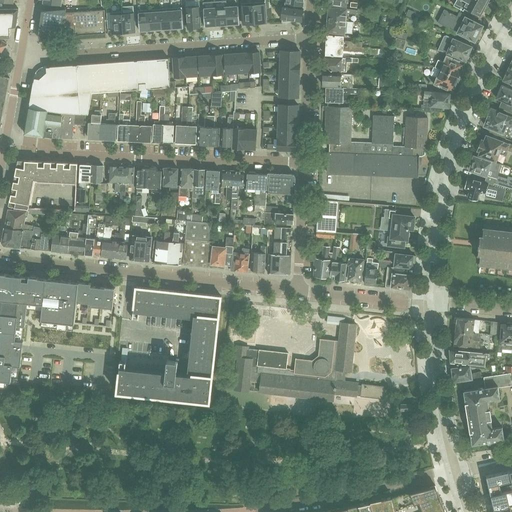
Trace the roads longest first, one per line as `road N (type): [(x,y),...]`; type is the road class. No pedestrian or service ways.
road 1 (residential): [(304,162),(67,155),(5,142)]
road 2 (residential): [(0,258),(297,291)]
road 3 (residential): [(21,49),(62,55),(307,37)]
road 4 (residential): [(500,36),(450,157),(429,303)]
road 5 (residential): [(259,511),(451,469)]
road 6 (residential): [(451,469),(429,303)]
road 7 (residential): [(429,303),(297,291)]
road 8 (residential): [(297,291),(304,162)]
road 9 (residential): [(304,162),(307,37)]
